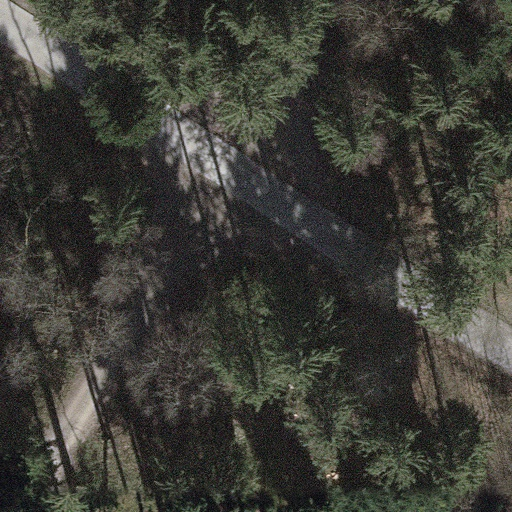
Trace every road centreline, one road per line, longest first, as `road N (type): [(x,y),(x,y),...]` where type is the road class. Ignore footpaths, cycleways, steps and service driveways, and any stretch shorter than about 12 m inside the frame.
road 1 (unclassified): [(511,322),(239,174),(0,7)]
road 2 (track): [(326,0),(239,174),(44,511)]
